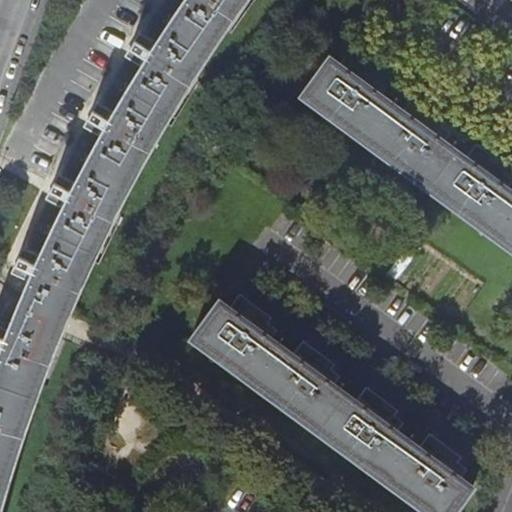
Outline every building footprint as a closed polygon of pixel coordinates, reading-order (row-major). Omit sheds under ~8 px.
[(0,511),(7,489),(13,465),(21,438),(34,399),(40,383),(53,352),(63,325),(68,314),(72,304),(92,261),(98,247),(115,212),(142,162),(165,123),(167,120),(178,100),(194,75),(215,42),(223,31),(244,0),(185,0),(156,43),(145,35),(130,58),(141,65),(114,112),(102,106),(88,129),(102,136),(76,184),(63,178),(51,201),(64,208),(40,256),(28,251),(18,275),(30,280),(23,295),(19,308),(13,319),(9,330),(0,326),(0,511)] [(391,91),(382,84),(367,73),(372,67),(354,53),(343,67),(332,59),(304,97),(511,251),(511,180),(508,177),(493,166),(497,160),(480,147),(470,160),(448,145),(454,138),(444,130),(429,119),(434,113),(417,100),(407,114),(386,98),(391,91)] [(367,73),(382,84),(386,78),(372,67),(367,73)] [(429,119),(444,130),(449,124),(434,113),(429,119)] [(493,166),(508,177),(511,171),(497,160),(493,166)] [(468,471),(458,464),(443,453),(448,447),(431,434),(420,448),(399,432),(404,425),(395,418),(380,407),(384,400),(368,388),(357,401),(336,386),(341,378),(331,371),(316,361),(321,354),(304,342),(294,355),(273,340),(278,333),(268,325),(253,314),(258,307),(241,295),(231,309),(220,301),(193,338),(427,511),(454,511),(473,486),(462,478),(468,471)] [(253,314),(268,325),(273,318),(258,307),(253,314)] [(316,361),(331,371),(336,365),(321,354),(316,361)] [(380,407),(395,418),(399,411),(384,400),(380,407)] [(443,453),(458,464),(463,458),(448,447),(443,453)]
